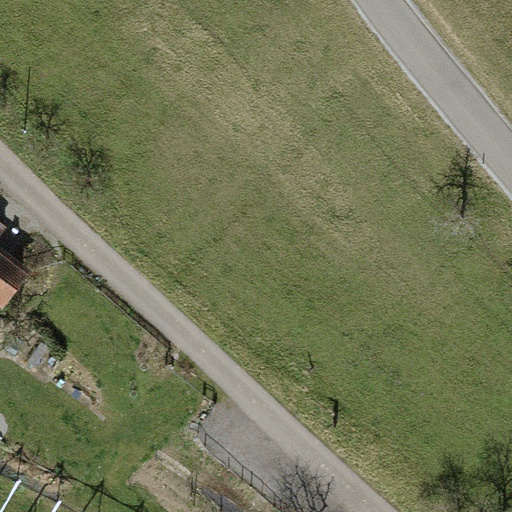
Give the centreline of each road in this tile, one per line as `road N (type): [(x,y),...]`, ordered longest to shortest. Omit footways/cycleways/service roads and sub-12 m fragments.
road 1 (residential): [(0,168),(393,511)]
road 2 (tertiary): [(390,0),(511,150)]
